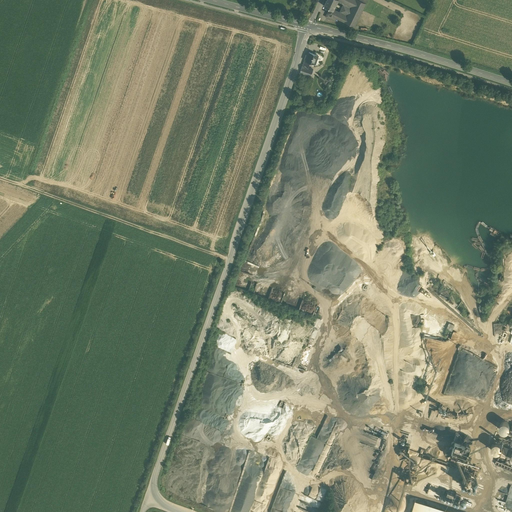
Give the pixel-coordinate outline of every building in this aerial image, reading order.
[(326,0),(324,6),(329,9),(332,10),(336,0),(326,0)] [(347,16),(344,21),(354,26),(365,3),(359,0),(354,0),(351,6),(347,16)] [(351,6),(344,3),(339,13),(347,16),(351,6)] [(339,13),(332,10),(329,9),(327,13),(336,17),(344,21),(347,16),(339,13)] [(318,55),(309,52),(308,55),(306,55),(306,57),(307,58),(306,60),(315,63),(318,55)] [(313,69),(302,65),(301,70),(307,72),(311,74),(313,69)] [(446,330),(452,332),(454,326),(448,324),(446,330)] [(468,438),(458,434),(454,433),(452,439),(466,444),(467,442),(468,438)] [(511,443),(494,437),(489,450),(487,457),(490,464),(511,472),(511,443)] [(466,444),(452,439),(448,450),(447,449),(445,455),(466,462),(471,446),(466,444)] [(471,478),(464,475),(462,481),(469,484),(471,478)] [(448,493),(447,493),(445,497),(440,495),(439,497),(451,502),(453,495),(448,493)] [(450,511),(414,501),(411,511),(450,511)]
